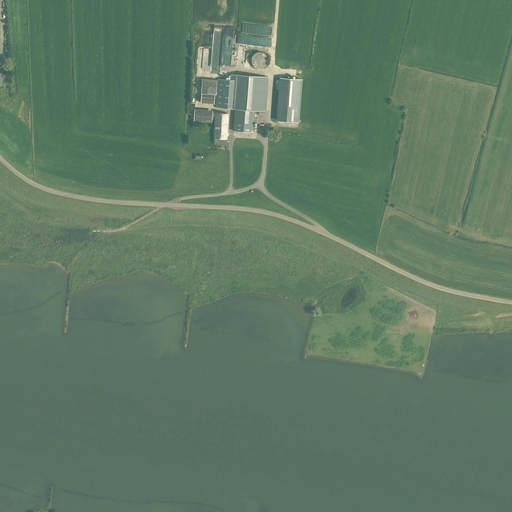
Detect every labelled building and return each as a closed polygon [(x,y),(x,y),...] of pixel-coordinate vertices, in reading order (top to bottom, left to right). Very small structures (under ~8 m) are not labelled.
[(252,58),(251,60),(252,62),(252,63),(252,64),(253,65),(254,66),(255,67),(256,67),(257,68),(258,68),(259,68),(260,69),(260,68),(262,68),(263,68),(264,68),(265,67),(266,66),(266,65),(267,64),(267,63),(268,62),(268,61),(268,60),(268,59),(268,58),(267,57),(267,56),(266,55),(266,54),(265,54),(263,53),(262,52),(260,52),(259,52),(258,52),(257,52),(256,53),(255,53),(254,54),(253,55),(253,56),(252,57),(252,58)] [(235,110),(234,132),(253,133),(254,111),(265,112),(267,77),(235,74),(234,80),(217,79),(217,80),(202,79),(201,91),(200,103),(216,104),(215,108),(235,110)] [(301,79),(281,78),(278,120),(298,122),(301,79)] [(194,114),(194,121),(212,122),(213,109),(195,108),(195,102),(191,102),(190,114),(194,114)] [(228,113),(215,112),(214,138),(227,139),(228,113)]
